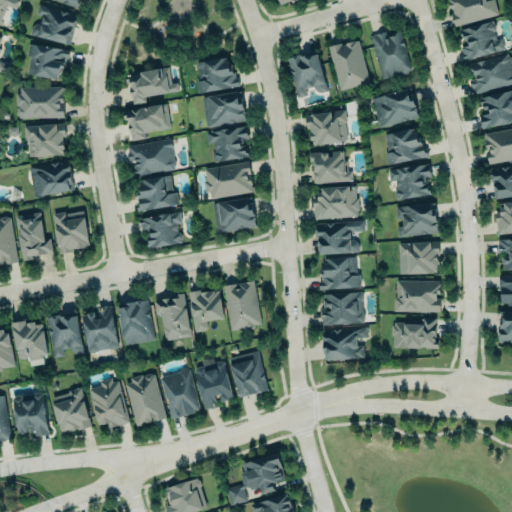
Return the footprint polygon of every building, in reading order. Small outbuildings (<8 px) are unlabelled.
[(0,0),(19,0),(15,9),(6,5),(0,19),(0,0)] [(54,0),(76,9),(79,0),(54,0)] [(449,0),(494,0),(498,14),(455,25),(449,0)] [(80,14),(71,47),(28,35),(30,26),(32,23),(37,21),(40,22),(41,16),(34,14),(38,2),(80,14)] [(504,49),(501,38),(497,39),(493,20),(460,29),(465,47),(463,48),(466,59),(504,49)] [(411,71),(401,32),(386,36),(385,31),(370,35),(381,79),(411,71)] [(339,90),(368,82),(358,39),(328,46),(339,90)] [(66,48),(29,44),(26,75),(63,78),(66,48)] [(468,63),(471,73),(473,72),(474,78),(469,79),(471,88),(472,87),(473,91),(475,92),(488,89),(490,88),(506,84),(508,84),(511,83),(511,67),(510,60),(511,60),(510,56),(507,55),(507,52),(468,63)] [(286,57),(300,54),(300,56),(309,54),(309,55),(317,53),(327,90),(321,92),(318,91),(315,90),(314,88),(313,86),(305,88),(307,95),(297,98),(286,57)] [(195,61),(198,91),(238,87),(236,71),(229,72),(227,58),(195,61)] [(168,66),(171,83),(177,82),(179,90),(170,92),(170,93),(146,97),(146,101),(133,103),(130,83),(126,83),(125,74),(140,72),(139,71),(168,66)] [(63,86),(16,87),(17,118),(64,117),(63,86)] [(371,98),(379,126),(418,117),(414,101),(411,102),(407,89),(371,98)] [(481,128),(503,123),(503,124),(508,123),(508,121),(511,120),(511,89),(478,97),(480,107),(482,107),(483,113),(478,114),(481,128)] [(245,121),(240,90),(207,95),(207,96),(201,97),(206,127),(245,121)] [(123,110),(166,103),(170,127),(144,132),(144,137),(132,139),(128,119),(125,120),(123,110)] [(304,115),(344,108),(346,121),(344,121),(347,140),(339,141),(320,145),(313,146),(312,140),(311,141),(310,136),(309,132),(310,132),(309,128),(306,128),(306,123),(304,115)] [(24,126),(64,122),(65,136),(63,136),(63,140),(64,140),(64,149),(63,149),(63,153),(56,154),(56,155),(35,157),(35,156),(29,156),(27,138),(25,138),(24,126)] [(205,132),(246,125),(248,139),(243,140),(245,153),(247,153),(247,157),(214,163),(214,159),(212,158),(212,154),(213,151),(214,151),(213,144),(213,142),(207,144),(205,132)] [(387,163),(427,156),(426,148),(423,149),(421,137),(417,138),(416,132),(414,132),(413,128),(383,134),(387,152),(384,152),(387,163)] [(511,128),(484,132),(487,163),(511,159),(511,128)] [(127,145),(128,151),(127,151),(129,160),(134,159),(135,165),(133,165),(135,174),(142,173),(143,174),(147,174),(150,173),(150,171),(165,169),(166,170),(174,169),(173,166),(175,163),(174,160),(174,159),(170,138),(127,145)] [(352,180),(314,183),(313,168),(314,168),(314,161),(309,162),(309,152),(343,150),(343,159),(346,159),(347,170),(351,170),(352,180)] [(28,166),(68,159),(74,190),(34,197),(28,166)] [(248,161),(203,169),(205,180),(202,181),(205,192),(209,192),(210,198),(253,191),(253,186),(251,187),(250,185),(251,185),(250,176),(247,176),(247,175),(250,174),(248,161)] [(388,169),(390,169),(390,167),(393,167),(394,168),(428,163),(430,177),(424,178),(425,182),(426,182),(427,186),(429,185),(430,194),(421,195),(407,198),(396,199),(396,197),(395,196),(395,195),(394,194),(394,192),(394,191),(395,188),(396,188),(396,187),(395,185),(395,181),(395,179),(389,180),(388,169)] [(511,196),(511,164),(490,167),(493,198),(511,196)] [(139,211),(178,204),(176,192),(172,193),(169,175),(134,181),(139,211)] [(315,218),(357,217),(356,186),(314,187),(315,218)] [(211,203),(250,196),(256,226),(217,233),(211,203)] [(497,234),(511,232),(511,201),(500,203),(500,212),(495,212),(497,234)] [(436,234),(434,204),(395,205),(396,223),(397,236),(436,234)] [(59,255),(73,252),(73,249),(76,248),(76,250),(92,247),(84,208),(67,212),(66,210),(51,213),(59,255)] [(14,215),(41,210),(45,236),(51,235),(53,252),(47,253),(41,256),(33,257),(33,260),(22,262),(14,215)] [(180,243),(178,223),(181,223),(180,212),(139,217),(141,235),(146,234),(147,247),(180,243)] [(0,263),(3,263),(3,262),(5,262),(6,264),(17,261),(10,217),(8,216),(5,216),(2,216),(0,217),(0,263)] [(315,222),(363,219),(364,229),(350,231),(350,238),(352,239),(357,241),(358,245),(358,251),(351,251),(351,252),(320,254),(320,253),(317,254),(315,222)] [(503,270),(511,269),(511,237),(497,239),(498,245),(497,245),(497,253),(509,252),(509,257),(502,257),(502,264),(503,264),(503,270)] [(398,242),(439,241),(439,248),(439,255),(437,255),(437,258),(437,262),(436,262),(437,267),(436,267),(436,273),(428,273),(408,274),(407,255),(402,255),(398,252),(398,242)] [(355,256),(356,275),(359,274),(360,286),(319,289),(319,282),(321,281),(320,274),(324,274),(323,263),(324,263),(324,258),(355,256)] [(511,304),(511,274),(499,274),(499,305),(511,304)] [(396,279),(396,295),(393,298),(392,311),(440,311),(440,279),(396,279)] [(223,285),(231,330),(242,328),(243,331),(255,329),(254,324),(261,323),(253,280),(245,281),(245,282),(237,283),(238,289),(237,289),(236,283),(223,285)] [(187,292),(195,292),(201,290),(202,293),(204,293),(208,292),(218,291),(223,318),(206,321),(206,326),(205,329),(194,331),(187,292)] [(321,324),(363,323),(362,292),(323,293),(323,309),(320,309),(321,324)] [(155,302),(157,312),(163,311),(167,338),(190,334),(183,293),(179,294),(175,294),(176,298),(172,298),(172,297),(160,299),(161,301),(155,302)] [(116,303),(147,297),(154,340),(124,345),(116,303)] [(82,315),(87,314),(88,313),(94,312),(96,320),(100,319),(97,307),(105,305),(105,306),(111,305),(114,326),(115,326),(116,333),(115,333),(116,336),(118,345),(117,346),(116,347),(114,348),(112,349),(110,348),(109,348),(108,348),(98,349),(97,350),(95,351),(94,352),(93,352),(91,352),(88,351),(88,349),(86,349),(86,348),(86,347),(87,347),(87,346),(86,341),(83,322),(82,315)] [(45,316),(77,310),(84,354),(77,355),(72,354),(70,351),(69,348),(62,350),(63,356),(52,358),(45,316)] [(511,342),(511,311),(499,311),(499,317),(498,317),(497,342),(511,342)] [(437,348),(438,340),(435,340),(436,317),(421,317),(421,322),(394,321),(394,325),(391,325),(391,335),(393,335),(393,347),(421,348),(421,346),(426,347),(425,347),(437,348)] [(11,322),(17,358),(28,357),(30,360),(42,358),(42,355),(46,353),(42,323),(35,324),(34,321),(26,323),(25,319),(11,322)] [(0,368),(14,367),(8,332),(2,333),(0,325),(0,324),(0,368)] [(322,329),(367,326),(368,337),(356,338),(357,346),(363,345),(364,358),(324,361),(324,350),(323,341),(322,329)] [(237,398),(243,396),(244,398),(269,391),(258,348),(227,356),(237,398)] [(193,369),(196,367),(199,366),(203,366),(204,371),(215,368),(214,363),(216,361),(219,360),(223,361),(232,397),(220,400),(219,394),(214,395),(217,406),(204,409),(193,369)] [(170,420),(194,414),(193,410),(200,409),(189,368),(185,367),(181,367),(179,369),(177,372),(159,377),(170,420)] [(136,426),(147,423),(151,421),(160,420),(167,418),(154,374),(153,374),(151,374),(147,374),(145,375),(143,377),(142,377),(141,374),(130,378),(131,381),(124,383),(136,426)] [(98,425),(88,388),(100,385),(99,381),(111,378),(112,382),(118,381),(129,422),(117,425),(118,426),(113,428),(109,428),(108,424),(103,425),(102,423),(98,425)] [(50,397),(67,392),(67,390),(80,386),(92,428),(84,430),(78,431),(77,430),(61,434),(50,397)] [(17,437),(32,434),(31,429),(33,429),(34,438),(49,435),(46,416),(47,416),(45,406),(44,407),(42,393),(39,392),(36,392),(33,393),(16,395),(12,396),(11,398),(17,437)] [(0,439),(9,438),(3,396),(0,396),(0,439)] [(230,504),(246,499),(243,486),(247,485),(250,485),(251,487),(259,485),(261,491),(274,488),(274,485),(273,485),(272,479),(284,477),(277,450),(249,458),(241,461),(243,470),(239,471),(242,482),(226,487),(230,504)] [(164,486),(168,505),(165,506),(166,511),(198,511),(206,510),(198,478),(164,486)] [(252,511),(250,503),(286,491),(287,493),(288,493),(293,511),(252,511)]
